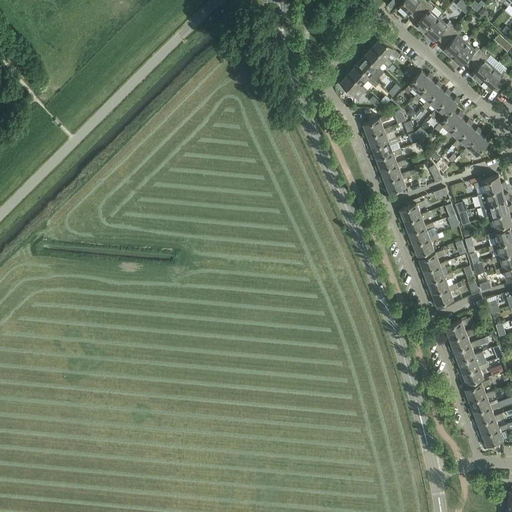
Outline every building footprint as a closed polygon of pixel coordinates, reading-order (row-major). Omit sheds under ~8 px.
[(391,0),(387,5),(391,8),(394,5),(397,7),(396,8),(406,17),(409,13),(413,17),(427,2),(425,0),(391,0)] [(415,25),(424,33),(439,17),(431,9),(433,7),(427,2),(413,17),(418,21),(415,25)] [(483,7),(479,12),(484,17),(485,16),(489,12),(483,7)] [(439,17),(424,33),(433,41),(436,38),(441,42),(455,26),(449,21),(447,24),(439,17)] [(443,50),(452,58),(467,42),(459,34),(461,32),(455,26),(441,42),(446,46),(443,50)] [(501,32),(505,36),(506,35),(509,32),(505,28),(501,32)] [(499,33),(494,39),(500,44),(505,38),(499,33)] [(372,46),(386,57),(391,52),(396,57),(400,53),(394,48),(381,36),(376,42),(373,39),(369,43),(372,46)] [(467,42),(452,58),(461,66),(464,63),(469,67),(483,51),(477,46),(474,49),(467,42)] [(364,55),(378,66),(383,61),(389,67),(392,64),(393,63),(386,57),(372,46),(368,51),(365,48),(361,52),(364,55)] [(470,75),(480,83),(494,66),(486,59),(489,57),(483,51),(469,67),(473,71),(470,75)] [(356,64),(370,75),(375,70),(381,75),(384,72),(378,66),(364,55),(360,60),(357,57),(353,61),(356,64)] [(348,72),(362,84),(367,79),(372,84),(376,81),(370,75),(356,64),(352,68),(349,66),(346,70),(348,72)] [(494,66),(480,83),(489,91),(492,88),(497,92),(511,76),(505,71),(502,73),(494,66)] [(405,69),(403,72),(409,78),(411,75),(405,69)] [(413,88),(418,92),(431,78),(433,76),(429,72),(427,75),(421,70),(409,84),(404,90),(408,93),(413,88)] [(362,84),(348,72),(344,78),(341,75),(337,79),(354,93),(359,88),(364,93),(368,89),(362,84)] [(431,78),(418,92),(413,98),(417,101),(422,96),(427,100),(440,86),(442,84),(438,80),(436,83),(431,78)] [(440,86),(427,100),(422,106),(426,109),(431,104),(436,108),(449,94),(451,92),(447,88),(445,91),(440,86)] [(392,87),(389,91),(394,96),(397,92),(392,87)] [(449,94),(436,108),(431,114),(435,117),(440,112),(445,116),(452,109),(458,102),(460,100),(456,97),(454,99),(449,94)] [(411,108),(407,112),(411,116),(416,112),(411,108)] [(419,109),(415,114),(419,117),(423,112),(419,109)] [(444,126),(449,130),(461,117),(464,114),(460,111),(458,113),(452,109),(445,116),(439,122),(440,122),(435,128),(439,132),(444,126)] [(368,135),(385,128),(382,122),(389,119),(388,114),(380,117),(363,123),(366,131),(362,132),(364,137),(368,135)] [(466,121),(461,117),(449,130),(444,136),(448,140),(453,134),(458,138),(470,125),(473,122),(469,119),(466,121)] [(470,125),(458,138),(453,144),(456,148),(462,142),(467,146),(479,133),(482,130),(478,127),(475,130),(470,125)] [(372,146),(389,139),(386,133),(394,130),(392,126),(385,128),(368,135),(370,142),(366,143),(368,147),(372,146)] [(479,133),(467,146),(462,152),(466,156),(471,150),(476,155),(488,141),(490,138),(487,135),(484,137),(479,133)] [(376,158),(393,151),(391,144),(398,142),(396,137),(389,139),(372,146),(374,153),(371,154),(373,159),(376,158)] [(377,170),(380,169),(398,162),(395,156),(402,153),(400,148),(393,151),(376,158),(379,164),(375,165),(377,170)] [(439,150),(433,156),(437,160),(443,154),(439,150)] [(381,181),(385,180),(402,173),(399,167),(407,164),(405,159),(398,162),(380,169),(383,175),(379,177),(381,181)] [(419,167),(409,170),(411,175),(420,171),(419,167)] [(409,170),(402,173),(385,180),(388,187),(384,189),(386,193),(389,191),(389,192),(406,185),(404,178),(411,175),(409,170)] [(438,170),(431,172),(434,181),(441,179),(438,170)] [(483,185),(485,192),(502,187),(506,186),(504,181),(501,182),(499,175),(482,180),(481,180),(481,181),(474,183),(475,187),(483,185)] [(436,190),(434,191),(436,197),(448,193),(446,187),(439,189),(436,190)] [(486,197),(488,203),(506,199),(509,198),(508,193),(504,194),(502,187),(485,192),(477,194),(479,199),(486,197)] [(490,209),(491,215),(509,210),(511,209),(511,207),(511,204),(508,205),(506,199),(488,203),(481,206),(482,211),(490,209)] [(404,221),(421,214),(419,207),(426,205),(424,200),(417,202),(400,209),(403,216),(399,217),(401,222),(404,221)] [(452,202),(445,204),(449,216),(456,214),(452,202)] [(511,216),(511,217),(509,210),(491,215),(484,217),(485,222),(493,220),(495,227),(511,222),(511,216)] [(405,233),(409,232),(426,225),(423,218),(431,216),(429,211),(421,214),(404,221),(407,227),(403,228),(405,233)] [(449,216),(448,216),(452,227),(460,225),(456,214),(449,216)] [(409,244),(413,242),(430,236),(428,230),(435,227),(435,226),(434,223),(433,223),(433,222),(426,225),(409,232),(411,238),(408,239),(409,244)] [(497,244),(511,239),(511,232),(510,227),(493,232),(485,235),(487,240),(495,237),(497,244)] [(437,233),(430,236),(413,242),(415,249),(412,251),(414,255),(417,254),(435,248),(432,241),(439,238),(438,234),(437,233)] [(465,238),(467,245),(474,243),(472,236),(465,238)] [(498,249),(500,255),(511,252),(511,239),(497,244),(489,246),(490,251),(498,249)] [(422,265),(418,266),(420,271),(423,270),(440,263),(438,257),(445,254),(443,249),(436,252),(436,251),(419,258),(422,265)] [(501,260),(503,267),(511,264),(511,252),(500,255),(492,258),(494,263),(501,260)] [(428,281),(445,274),(442,268),(449,265),(449,263),(448,260),(440,263),(423,270),(426,276),(422,278),(424,282),(428,281)] [(482,260),(479,261),(474,263),(475,269),(484,266),(482,260)] [(511,264),(503,267),(495,269),(497,274),(505,272),(507,279),(511,277),(511,264)] [(429,294),(432,292),(449,285),(447,279),(458,275),(456,270),(445,274),(428,281),(430,288),(427,289),(429,294)] [(475,282),(469,284),(472,292),(479,290),(477,281),(476,282),(475,282)] [(456,282),(449,285),(432,292),(435,299),(431,301),(433,305),(454,297),(451,290),(458,287),(456,282)] [(448,333),(444,335),(446,339),(449,337),(467,331),(464,325),(471,322),(469,317),(467,318),(466,316),(461,318),(462,319),(445,326),(448,333)] [(452,344),(449,346),(450,350),(454,349),(471,342),(468,336),(476,333),(474,328),(467,331),(449,337),(450,338),(452,344)] [(456,356),(453,357),(455,362),(458,360),(475,353),(473,347),(480,344),(478,339),(471,342),(454,349),(456,356)] [(461,367),(457,368),(459,372),(462,371),(479,364),(477,358),(484,355),(482,351),(475,353),(458,360),(461,367)] [(465,377),(461,379),(463,384),(484,376),(481,369),(489,367),(487,362),(479,364),(462,371),(463,372),(465,377)] [(467,395),(464,396),(466,401),(469,400),(486,393),(484,387),(484,386),(491,383),(489,379),(482,382),(465,388),(467,395)] [(472,406),(468,408),(470,412),(474,411),(491,404),(488,398),(495,395),(494,390),(486,393),(469,400),(470,401),(472,406)] [(476,417),(473,418),(475,423),(478,422),(495,415),(492,409),(500,406),(498,401),(491,404),(474,411),(474,412),(476,417)] [(480,429),(477,430),(479,434),(482,433),(499,426),(497,420),(504,418),(502,413),(495,415),(478,422),(480,429)] [(482,440),(481,441),(483,446),(486,445),(498,440),(504,438),(509,436),(506,430),(508,429),(506,423),(499,426),(482,433),(482,434),(485,440),(482,440)]
